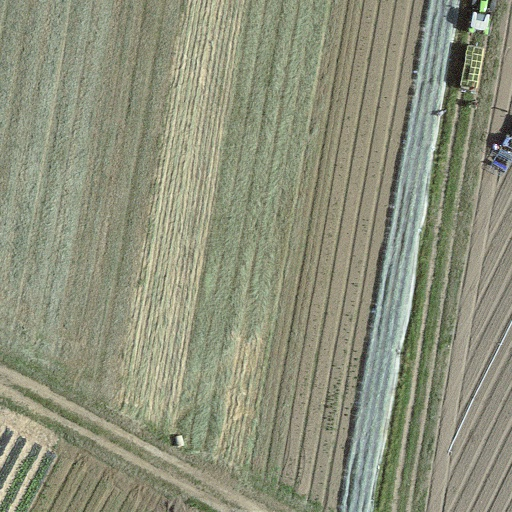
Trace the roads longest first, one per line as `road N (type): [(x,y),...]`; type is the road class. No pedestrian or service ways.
road 1 (track): [(404,511),(491,0)]
road 2 (track): [(0,374),(250,511)]
